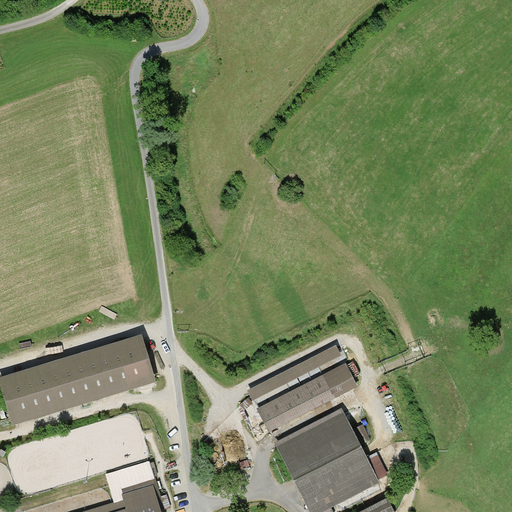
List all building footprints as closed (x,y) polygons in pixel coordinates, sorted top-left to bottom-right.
[(140,337),(0,380),(0,383),(13,425),(154,382),(140,337)] [(335,349),(249,392),(269,432),(355,388),(335,349)] [(340,411),(275,445),(310,511),(323,511),(378,484),(376,480),(369,468),(358,446),(351,432),(340,411)] [(360,427),(351,432),(358,446),(368,441),(360,427)] [(369,468),(376,480),(385,475),(379,463),(369,468)] [(125,501),(87,511),(159,511),(150,481),(122,490),(125,501)] [(392,511),(387,501),(364,511),(392,511)]
